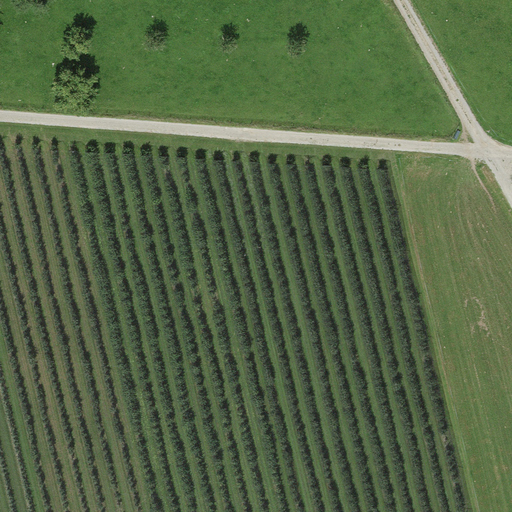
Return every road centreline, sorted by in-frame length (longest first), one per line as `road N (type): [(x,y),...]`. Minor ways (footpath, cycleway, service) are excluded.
road 1 (track): [(0,117),(491,153)]
road 2 (track): [(491,153),(409,0)]
